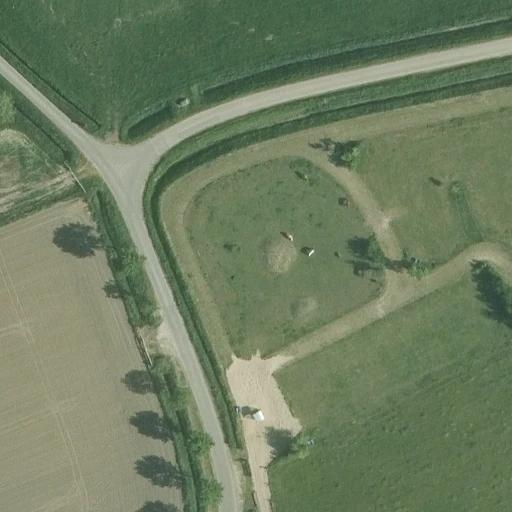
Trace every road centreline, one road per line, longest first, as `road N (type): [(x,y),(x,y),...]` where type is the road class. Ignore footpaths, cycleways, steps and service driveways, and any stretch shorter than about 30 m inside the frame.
road 1 (unclassified): [(123,173),(206,124),(511,44)]
road 2 (unclassified): [(232,511),(233,469),(207,375),(123,173)]
road 3 (unclassified): [(123,173),(0,57)]
